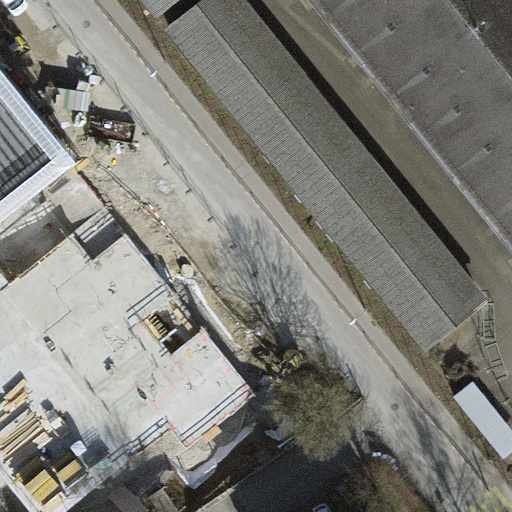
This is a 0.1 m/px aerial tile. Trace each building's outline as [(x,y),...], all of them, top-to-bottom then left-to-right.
[(149,0),(158,10),(171,0),(149,0)] [(483,301),(240,0),(205,0),(171,28),(427,345),(483,301)] [(511,0),(318,0),(511,238),(511,0)] [(0,214),(67,160),(0,78),(0,214)] [(199,311),(0,427),(0,453),(34,511),(118,511),(266,426),(199,311)]
